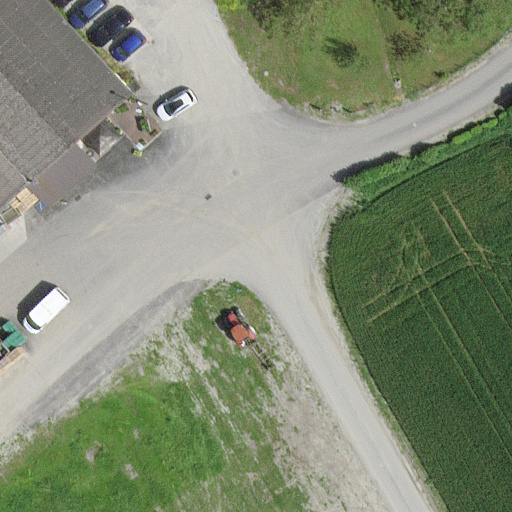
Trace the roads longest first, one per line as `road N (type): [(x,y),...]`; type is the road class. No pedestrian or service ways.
road 1 (unclassified): [(412,511),(232,206)]
road 2 (unclassified): [(511,68),(419,121),(353,144),(232,206)]
road 3 (unclassified): [(232,206),(0,409)]
